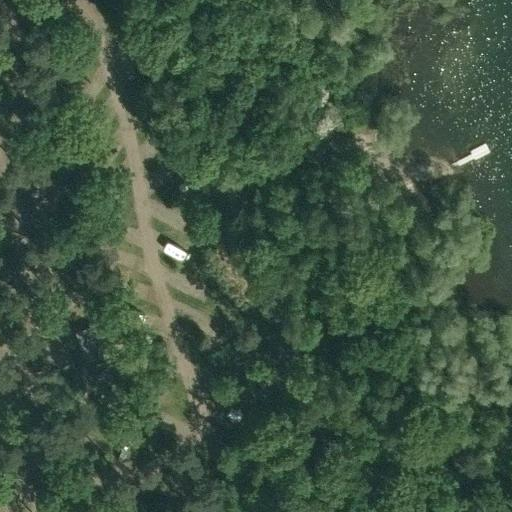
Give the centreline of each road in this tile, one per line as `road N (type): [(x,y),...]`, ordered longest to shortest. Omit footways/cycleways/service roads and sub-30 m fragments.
road 1 (track): [(0,497),(29,498),(167,464),(199,426),(154,268),(119,92),(89,11)]
road 2 (track): [(0,377),(42,320),(17,252),(13,202),(0,182)]
road 3 (track): [(3,184),(21,130),(4,73),(13,23)]
